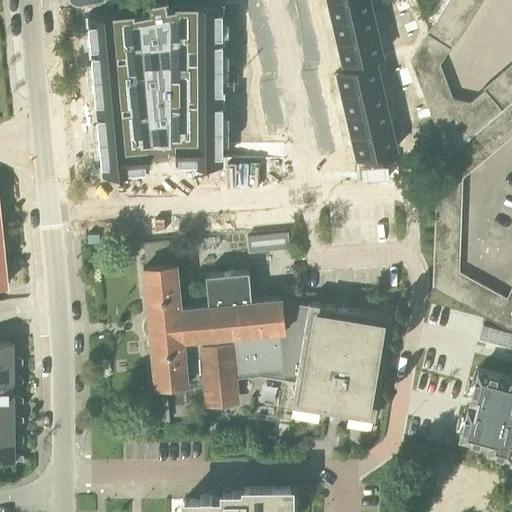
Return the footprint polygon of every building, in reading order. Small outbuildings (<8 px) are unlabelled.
[(135,10),(89,14),(90,34),(97,33),(98,45),(91,45),(91,46),(92,46),(93,65),(99,64),(100,76),(94,76),(94,79),(101,78),(102,90),(96,90),(99,127),(105,127),(106,138),(100,138),(100,141),(107,141),(108,152),(101,152),(103,174),(136,171),(136,169),(150,168),(149,162),(176,159),(176,161),(190,161),(190,163),(223,163),(223,142),(217,142),(217,130),(223,130),(223,127),(217,127),(217,116),(223,116),(222,79),(216,79),(216,68),(223,68),(223,65),(216,65),(216,54),(222,54),(222,35),(223,35),(223,34),(216,34),(216,22),(222,22),(222,3),(176,3),(176,6),(168,7),(166,0),(151,0),(146,1),(147,3),(149,3),(151,10),(135,13),(135,10)] [(370,0),(329,0),(334,20),(373,11),(370,0)] [(511,101),(511,64),(484,88),(486,89),(471,101),(454,98),(441,63),(450,48),(452,49),(483,0),(449,0),(436,22),(429,33),(411,60),(448,156),(448,155),(454,150),(465,141),(475,132),(486,124),(496,115),(506,106),(511,101)] [(434,0),(425,15),(436,22),(449,0),(434,0)] [(408,1),(396,6),(399,13),(411,9),(408,1)] [(373,11),(334,20),(339,41),(378,32),(373,11)] [(416,21),(404,26),(407,33),(418,29),(419,29),(416,21)] [(378,32),(339,41),(344,63),(383,54),(378,32)] [(345,69),(338,71),(343,93),(382,84),(377,62),(345,69)] [(408,68),(396,72),(399,80),(411,76),(408,68)] [(411,76),(399,80),(402,87),(413,83),(411,76)] [(382,84),(343,93),(348,114),(387,105),(382,84)] [(387,105),(348,114),(353,135),(392,126),(387,105)] [(511,114),(506,106),(496,115),(511,136),(511,114)] [(429,109),(418,112),(419,120),(431,117),(429,109)] [(486,124),(501,145),(511,136),(496,115),(486,124)] [(486,124),(475,132),(491,154),(501,145),(486,124)] [(392,126),(353,135),(358,157),(397,147),(392,126)] [(475,132),(465,141),(481,163),(491,154),(475,132)] [(444,147),(442,141),(434,144),(439,156),(446,153),(444,147)] [(454,150),(470,171),(481,163),(465,141),(454,150)] [(454,150),(448,155),(448,156),(438,156),(437,176),(463,177),(470,171),(454,150)] [(437,176),(437,189),(463,191),(463,177),(437,176)] [(437,189),(437,203),(462,204),(463,191),(437,189)] [(437,203),(436,216),(462,218),(462,204),(437,203)] [(378,211),(379,228),(393,228),(393,211),(378,211)] [(436,216),(436,230),(462,231),(462,218),(436,216)] [(436,230),(435,243),(461,245),(462,231),(436,230)] [(289,231),(248,235),(249,252),(290,248),(289,231)] [(435,243),(435,257),(461,258),(461,245),(435,243)] [(461,258),(435,257),(434,286),(450,294),(460,271),(461,258)] [(149,316),(143,320),(144,332),(151,335),(155,385),(188,382),(188,378),(203,377),(205,395),(206,399),(209,401),(213,403),(217,403),(221,403),(225,403),(228,402),(232,401),(235,399),(238,397),(239,396),(237,378),(260,376),(295,381),(307,305),(282,301),(282,297),(252,300),(249,270),(206,274),(209,304),(181,307),(177,263),(144,266),(149,316)] [(472,278),(460,271),(450,294),(461,301),(472,278)] [(472,278),(461,301),(468,305),(469,305),(473,308),(484,284),(472,278)] [(484,284),(473,308),(485,314),(496,291),(484,284)] [(511,288),(511,289),(508,297),(497,321),(511,329),(511,288)] [(508,297),(496,291),(485,314),(497,321),(508,297)] [(296,382),(292,405),(327,411),(327,414),(339,416),(340,413),(375,419),(383,371),(387,372),(389,358),(385,357),(392,316),(310,302),(309,306),(307,305),(295,381),(296,382)] [(480,338),(511,347),(511,332),(483,325),(480,338)] [(0,362),(24,362),(24,358),(15,356),(14,343),(0,342),(0,362)] [(0,381),(24,381),(24,378),(15,375),(15,364),(24,363),(24,362),(0,362),(0,381)] [(511,378),(478,369),(470,400),(476,402),(474,408),(468,406),(460,437),(489,445),(488,451),(511,457),(511,455),(511,378)] [(0,381),(0,401),(24,402),(24,397),(15,395),(15,383),(24,383),(24,381),(0,381)] [(0,419),(24,419),(24,417),(15,414),(15,402),(24,402),(0,401),(0,419)] [(0,440),(24,440),(25,436),(16,433),(15,421),(24,421),(24,419),(0,419),(0,440)] [(0,440),(0,459),(16,460),(25,460),(24,455),(16,453),(16,441),(24,441),(24,440),(0,440)] [(290,511),(291,487),(245,487),(245,491),(224,491),(223,491),(223,504),(213,504),(212,495),(200,495),(200,499),(184,499),(184,511),(290,511)]
